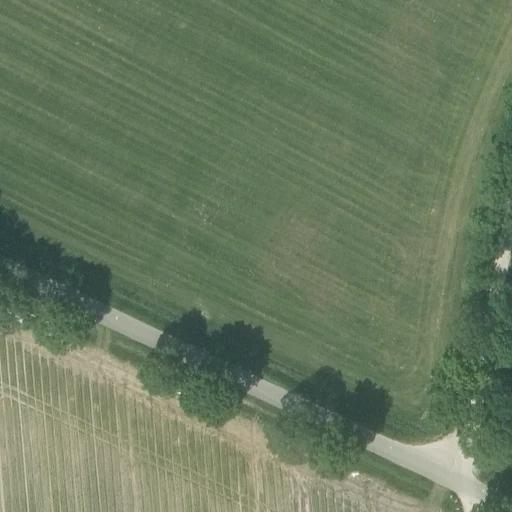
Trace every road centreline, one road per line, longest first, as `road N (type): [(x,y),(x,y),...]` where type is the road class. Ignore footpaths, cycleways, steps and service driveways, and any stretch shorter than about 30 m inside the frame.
road 1 (unclassified): [(0,267),(511,509)]
road 2 (track): [(511,212),(479,404),(447,479)]
